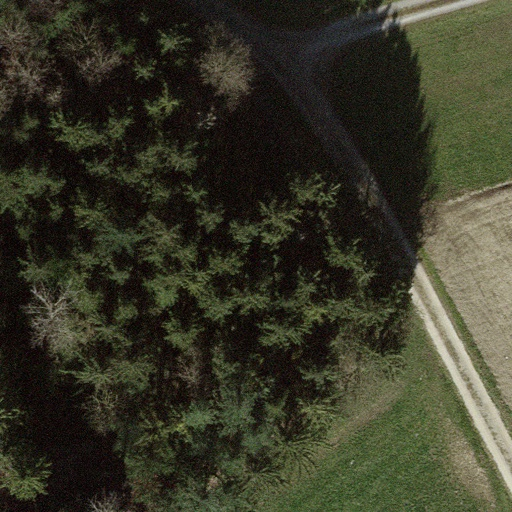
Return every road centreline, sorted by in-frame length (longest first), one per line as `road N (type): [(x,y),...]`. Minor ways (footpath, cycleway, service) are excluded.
road 1 (track): [(511,464),(339,136),(291,68),(189,0)]
road 2 (track): [(494,0),(291,68)]
